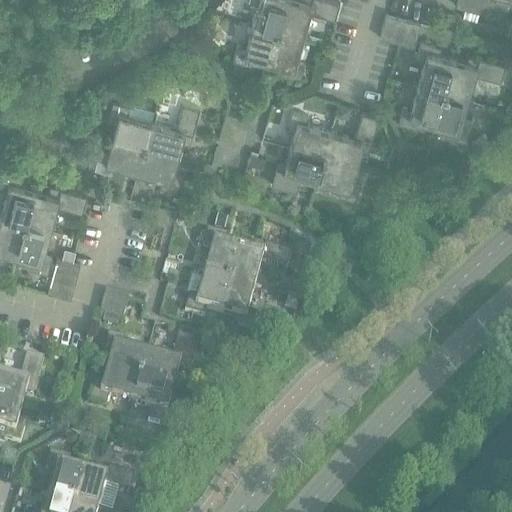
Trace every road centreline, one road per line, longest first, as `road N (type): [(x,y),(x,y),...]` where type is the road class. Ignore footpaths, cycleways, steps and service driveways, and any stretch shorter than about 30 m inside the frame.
road 1 (secondary): [(511,233),(444,291),(238,511)]
road 2 (secondary): [(305,511),(397,408),(511,301)]
road 3 (residential): [(0,134),(184,23),(208,0)]
road 4 (residential): [(0,298),(84,321),(123,202)]
